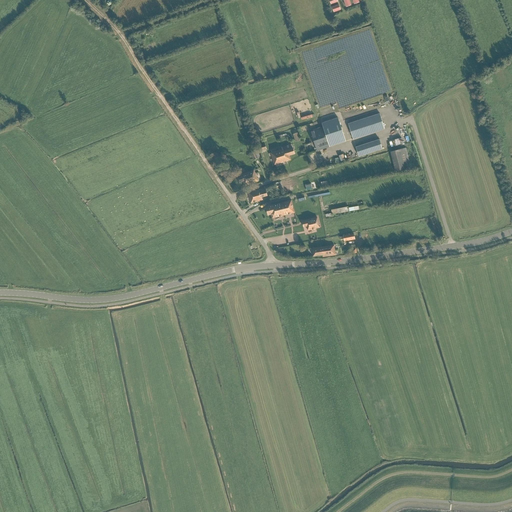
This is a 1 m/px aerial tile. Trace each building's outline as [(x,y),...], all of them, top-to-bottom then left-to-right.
[(380,114),(349,124),(354,139),(385,129),(380,114)] [(346,142),(339,121),(339,122),(338,118),(322,123),(323,127),(311,131),(317,151),(346,142)] [(382,149),(379,139),(356,147),(359,156),(382,149)] [(296,154),(293,144),(282,147),(283,149),(271,152),(275,165),(291,160),(290,156),(296,154)] [(406,149),(391,152),(395,172),(410,168),(406,149)] [(258,181),(253,169),(236,176),(239,183),(243,181),(245,186),(258,181)] [(292,178),(282,181),(284,187),(288,186),(290,192),(295,190),(292,178)] [(262,198),(267,196),(265,188),(248,192),(251,204),(262,201),(262,198)] [(291,200),(266,206),(266,208),(268,215),(271,214),(272,218),(294,213),(291,200)] [(317,217),(302,221),(303,227),(307,226),(308,230),(320,227),(317,217)] [(335,255),(333,244),(312,247),(313,256),(322,255),(323,257),(335,255)]
